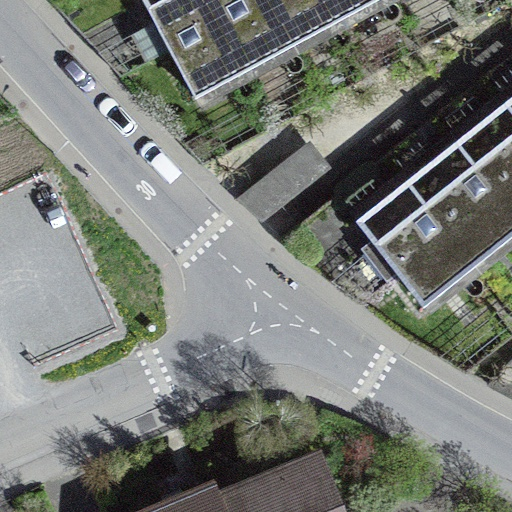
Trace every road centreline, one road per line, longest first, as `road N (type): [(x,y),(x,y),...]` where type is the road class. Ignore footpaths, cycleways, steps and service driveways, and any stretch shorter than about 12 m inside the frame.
road 1 (residential): [(278,305),(222,260),(0,23)]
road 2 (residential): [(278,305),(156,376),(0,443)]
road 3 (residential): [(511,452),(278,305)]
